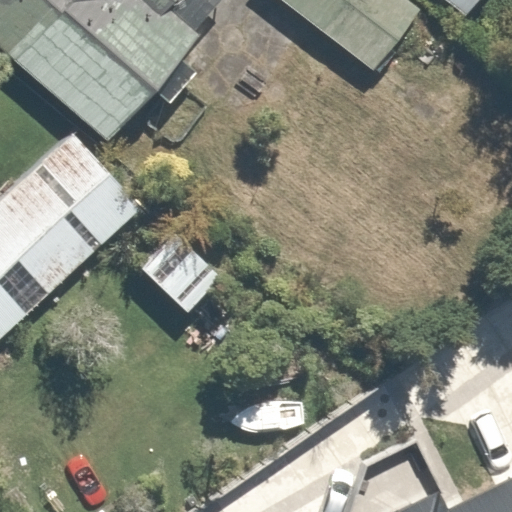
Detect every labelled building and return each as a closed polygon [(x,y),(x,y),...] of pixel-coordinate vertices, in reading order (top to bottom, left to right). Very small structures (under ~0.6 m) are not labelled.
[(0,0),(0,44),(98,131),(214,0),(0,0)] [(404,29),(364,0),(242,0),(233,14),(353,93),(404,29)] [(411,0),(461,35),(486,0),(411,0)] [(44,146),(0,185),(0,327),(115,225),(44,146)] [(221,274),(165,224),(132,261),(188,311),(221,274)] [(258,511),(251,495),(212,511),(258,511)]
